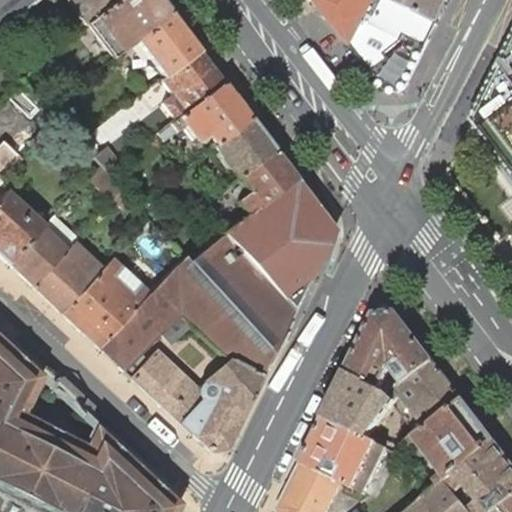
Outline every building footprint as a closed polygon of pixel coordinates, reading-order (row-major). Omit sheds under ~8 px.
[(0,0),(0,27),(35,0),(0,0)] [(117,0),(52,0),(54,1),(55,0),(82,0),(88,7),(77,16),(68,22),(76,32),(85,25),(86,23),(96,16),(117,0)] [(55,0),(54,1),(68,22),(77,16),(88,7),(82,0),(55,0)] [(169,14),(158,0),(117,0),(96,16),(86,23),(112,58),(122,50),(134,41),(169,14)] [(315,0),(352,48),(376,0),(315,0)] [(392,0),(438,23),(449,0),(392,0)] [(197,51),(169,14),(134,41),(162,77),(197,51)] [(408,85),(424,53),(408,45),(371,74),(382,88),(383,88),(383,89),(384,89),(385,89),(386,89),(386,90),(387,90),(388,90),(388,91),(389,92),(390,92),(391,92),(392,92),(393,93),(394,93),(395,93),(396,93),(397,93),(398,93),(399,93),(399,92),(400,92),(401,92),(402,91),(403,91),(403,90),(404,90),(404,89),(405,88),(406,87),(407,87),(407,86),(408,85)] [(162,77),(159,80),(171,96),(160,103),(172,121),(177,116),(221,83),(197,51),(162,77)] [(511,78),(511,53),(501,63),(511,78)] [(214,145),(249,118),(221,83),(177,116),(172,121),(167,124),(154,133),(161,142),(173,132),(183,125),(195,141),(206,133),(214,145)] [(237,178),(273,150),(249,118),(214,145),(213,146),(218,153),(224,160),(237,178)] [(0,171),(16,154),(9,148),(0,157),(0,171)] [(295,178),(273,150),(237,178),(241,184),(248,193),(241,199),(237,201),(237,202),(246,214),(295,178)] [(98,165),(84,180),(108,202),(110,199),(119,189),(104,173),(98,165)] [(333,229),(295,178),(246,214),(221,233),(293,312),(333,230),(333,229)] [(0,259),(6,264),(39,226),(2,191),(0,189),(0,259)] [(129,200),(119,189),(110,199),(121,208),(129,200)] [(6,264),(30,286),(60,254),(64,249),(71,242),(75,237),(51,215),(40,226),(39,226),(6,264)] [(288,321),(293,312),(221,233),(185,261),(182,257),(147,295),(96,348),(121,371),(139,354),(158,334),(158,335),(165,329),(178,317),(188,325),(221,356),(229,360),(261,376),(289,322),(288,321)] [(30,286),(60,314),(90,281),(101,269),(71,242),(64,249),(60,254),(30,286)] [(96,348),(147,295),(109,260),(101,269),(90,281),(60,314),(96,348)] [(380,305),(346,373),(381,390),(389,394),(395,389),(397,388),(385,382),(391,370),(402,385),(434,361),(415,335),(390,304),(380,305)] [(174,338),(188,325),(178,317),(165,329),(174,338)] [(0,511),(104,511),(143,473),(97,431),(91,425),(82,444),(19,413),(37,375),(14,353),(0,340),(0,511)] [(224,450),(261,376),(229,360),(216,388),(215,387),(214,387),(213,386),(212,386),(211,386),(211,385),(210,385),(209,385),(208,385),(207,385),(206,385),(205,386),(204,386),(203,387),(202,387),(201,387),(201,388),(200,389),(199,389),(198,390),(198,391),(154,350),(152,353),(149,350),(142,357),(139,354),(121,371),(128,378),(177,423),(209,453),(224,450)] [(395,389),(389,394),(387,396),(396,402),(400,397),(426,430),(464,401),(434,361),(402,385),(397,388),(395,389)] [(381,390),(346,373),(324,418),(367,439),(396,402),(387,396),(389,394),(381,390)] [(495,440),(464,401),(426,430),(415,438),(406,444),(411,450),(414,448),(419,444),(427,453),(442,474),(434,479),(440,487),(445,482),(447,481),(454,474),(495,440)] [(367,439),(324,418),(301,463),(341,482),(355,490),(365,494),(387,449),(377,445),(367,439)] [(495,511),(511,498),(511,462),(495,440),(454,474),(447,481),(445,482),(440,487),(428,497),(409,511),(495,511)] [(419,444),(414,448),(421,457),(427,453),(419,444)] [(326,511),(341,482),(301,463),(278,509),(278,511),(326,511)] [(172,511),(177,504),(143,473),(104,511),(172,511)] [(511,511),(511,498),(495,511),(511,511)]
